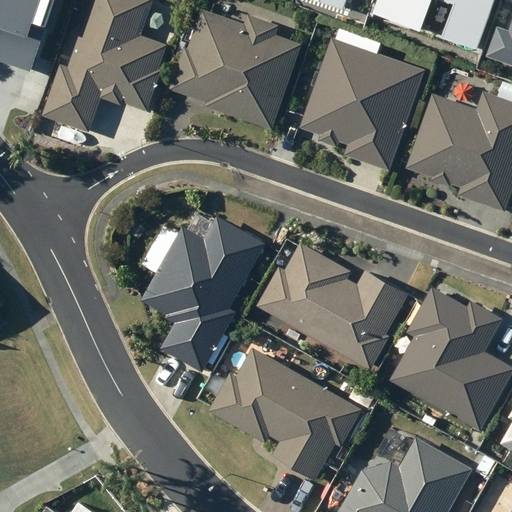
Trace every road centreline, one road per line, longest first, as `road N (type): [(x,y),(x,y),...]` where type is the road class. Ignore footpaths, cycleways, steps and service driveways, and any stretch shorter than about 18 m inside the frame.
road 1 (residential): [(32,196),(165,130),(511,253)]
road 2 (residential): [(252,511),(190,468),(102,350),(32,196)]
